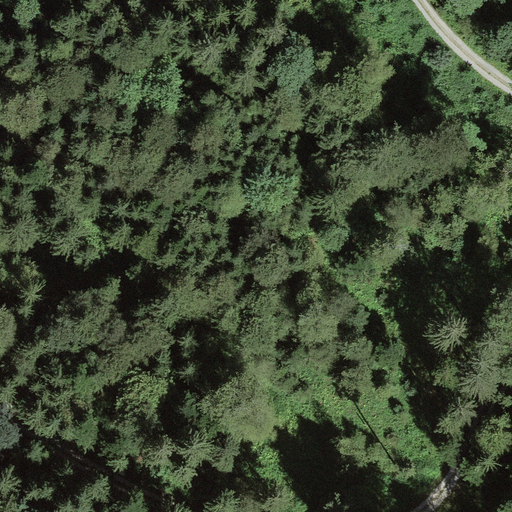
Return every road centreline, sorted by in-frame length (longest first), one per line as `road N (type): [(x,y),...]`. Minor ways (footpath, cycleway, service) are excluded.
road 1 (track): [(0,409),(99,486),(163,511)]
road 2 (track): [(420,511),(450,484),(511,377)]
road 3 (track): [(423,0),(453,40),(511,86)]
